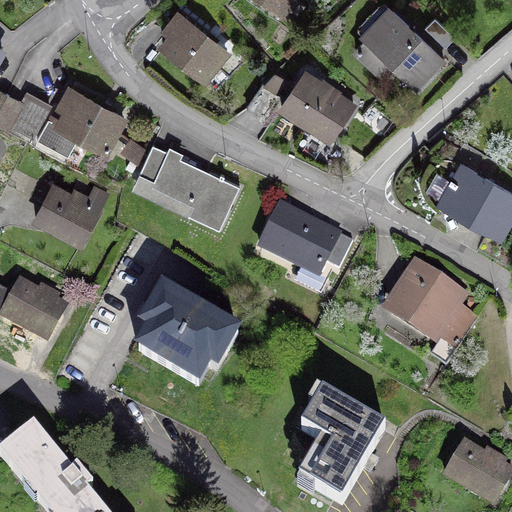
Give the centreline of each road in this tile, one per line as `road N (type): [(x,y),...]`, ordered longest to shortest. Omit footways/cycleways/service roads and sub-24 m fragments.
road 1 (residential): [(99,29),(147,93),(366,207)]
road 2 (residential): [(0,375),(218,480),(251,511)]
road 3 (residential): [(366,207),(386,164),(511,48)]
road 4 (residential): [(366,207),(511,292)]
